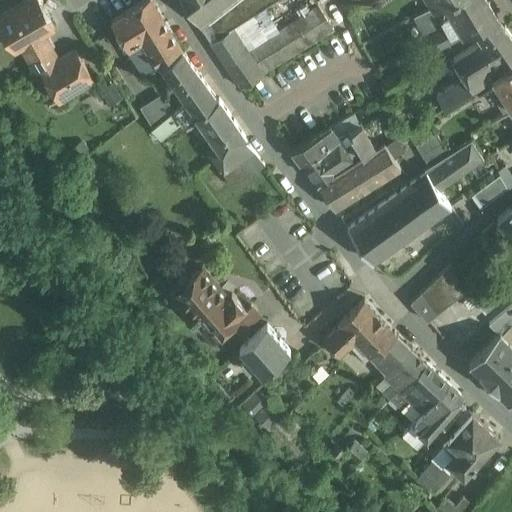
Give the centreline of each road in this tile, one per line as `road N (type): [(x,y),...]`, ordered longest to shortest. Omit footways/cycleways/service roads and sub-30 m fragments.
road 1 (residential): [(169,0),(385,300)]
road 2 (residential): [(385,300),(511,423)]
road 3 (residential): [(385,300),(511,198)]
